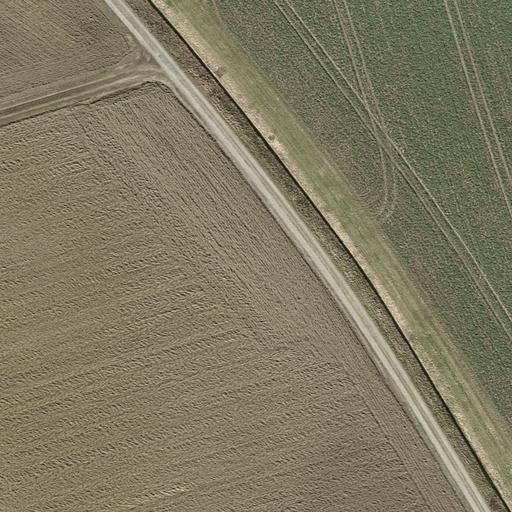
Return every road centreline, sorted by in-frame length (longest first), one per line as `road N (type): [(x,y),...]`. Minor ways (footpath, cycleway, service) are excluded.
road 1 (track): [(108,0),(396,345),(493,511)]
road 2 (track): [(166,65),(0,116)]
